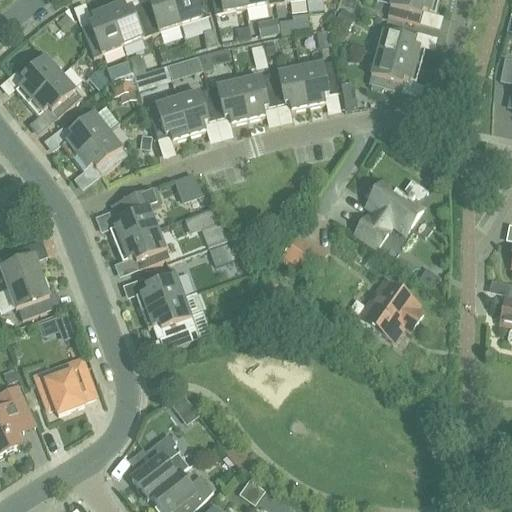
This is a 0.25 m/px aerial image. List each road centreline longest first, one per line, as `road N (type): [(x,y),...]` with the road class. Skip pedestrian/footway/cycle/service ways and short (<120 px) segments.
road 1 (residential): [(69,217),(203,165),(427,115),(438,104),(468,0)]
road 2 (residential): [(76,471),(118,437),(129,403),(69,217)]
